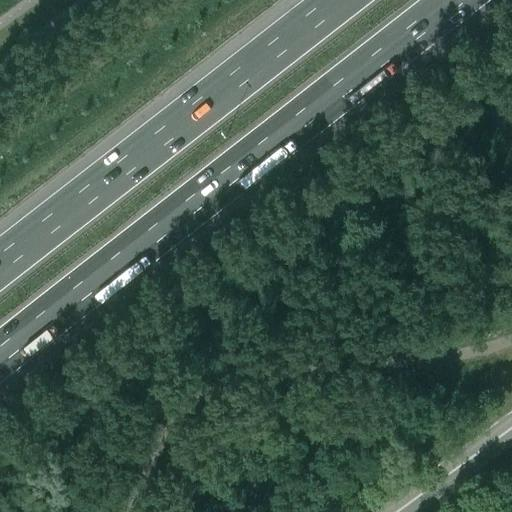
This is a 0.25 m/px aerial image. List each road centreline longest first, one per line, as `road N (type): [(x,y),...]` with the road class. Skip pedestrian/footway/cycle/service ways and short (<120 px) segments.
road 1 (motorway): [(0,362),(464,0)]
road 2 (motorway): [(345,0),(0,270)]
road 3 (secondary): [(396,511),(511,424)]
road 4 (unclassified): [(0,72),(98,0)]
